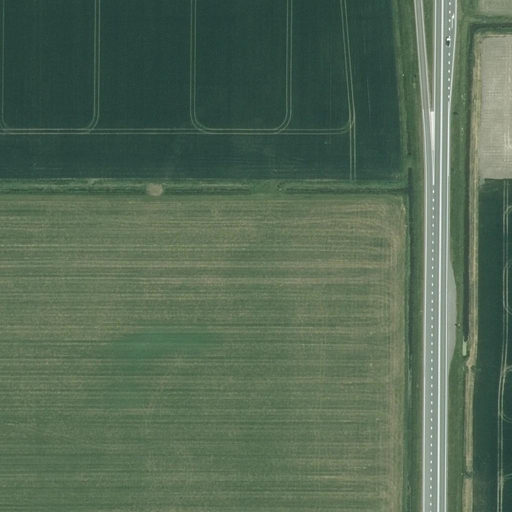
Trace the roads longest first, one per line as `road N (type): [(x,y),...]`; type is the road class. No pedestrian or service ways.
road 1 (trunk): [(438,511),(441,184)]
road 2 (trunk): [(421,0),(441,184)]
road 3 (trunk): [(441,184),(442,0)]
